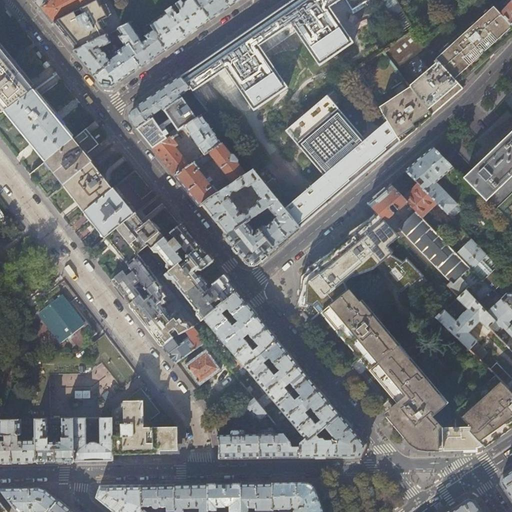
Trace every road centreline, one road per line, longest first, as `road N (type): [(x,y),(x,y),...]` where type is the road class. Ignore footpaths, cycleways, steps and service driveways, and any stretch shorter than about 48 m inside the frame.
road 1 (residential): [(0,165),(194,413),(198,469)]
road 2 (residential): [(511,52),(247,287)]
road 3 (residential): [(247,287),(103,112)]
road 4 (residential): [(380,448),(247,287)]
road 5 (residential): [(103,112),(265,0)]
road 6 (residential): [(198,469),(374,466)]
road 7 (residential): [(103,112),(14,0)]
